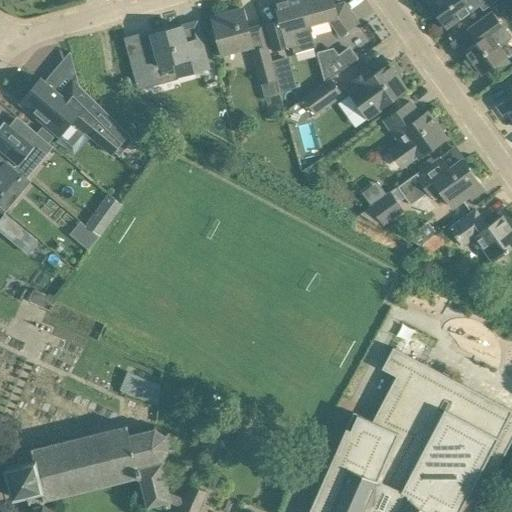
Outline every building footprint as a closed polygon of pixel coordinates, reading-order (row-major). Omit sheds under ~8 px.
[(266,24),(271,43),(273,51),(292,45),(294,54),(314,48),(308,24),(309,24),(302,0),(276,0),(274,1),(279,20),(266,24)] [(332,0),(302,0),(309,24),(329,19),(341,36),(358,23),(344,3),(334,5),(332,0)] [(430,0),(428,2),(446,28),(463,17),(481,4),(478,0),(430,0)] [(511,0),(499,0),(496,3),(499,6),(502,11),(511,3),(511,0)] [(212,18),(217,37),(221,53),(252,45),(243,9),(212,18)] [(493,11),(484,18),(468,29),(477,41),(465,50),(482,75),(507,57),(500,46),(511,38),(502,24),(493,11)] [(155,50),(129,57),(136,82),(150,78),(148,69),(174,62),(178,76),(208,68),(201,37),(186,41),(182,26),(151,34),(155,50)] [(273,66),(269,52),(267,45),(252,49),(261,83),(276,79),(273,66)] [(331,78),(358,58),(350,46),(338,54),(334,47),(317,52),(324,82),(331,77),(331,78)] [(406,90),(396,76),(387,64),(370,77),(366,71),(353,80),(356,85),(347,91),(368,121),(382,111),(380,109),(390,102),(406,90)] [(129,134),(79,86),(76,75),(60,95),(40,78),(19,102),(59,136),(71,122),(91,138),(92,137),(112,154),(129,134)] [(303,97),(315,113),(342,93),(331,78),(331,77),(324,82),(303,97)] [(511,116),(511,94),(502,102),(511,116)] [(394,113),(384,120),(400,142),(396,145),(389,149),(402,169),(409,164),(419,157),(430,149),(446,138),(427,112),(421,116),(411,101),(394,113)] [(53,146),(24,122),(16,131),(4,121),(0,125),(0,148),(19,165),(33,148),(40,154),(49,145),(52,147),(53,146)] [(462,160),(449,170),(441,158),(424,169),(416,175),(398,187),(410,205),(429,191),(432,196),(435,200),(444,194),(453,206),(469,195),(470,197),(483,189),(478,182),(462,160)] [(32,181),(6,159),(0,166),(0,206),(6,211),(7,210),(0,204),(0,197),(9,187),(16,193),(18,190),(21,193),(32,181)] [(376,202),(360,214),(361,215),(376,225),(381,221),(384,226),(394,218),(405,210),(402,205),(391,192),(390,191),(376,202)] [(493,261),(504,253),(511,247),(511,229),(502,215),(487,226),(475,210),(459,221),(450,228),(462,245),(475,236),(493,261)] [(98,237),(111,221),(96,211),(84,226),(92,232),(98,237)] [(39,242),(8,216),(0,226),(0,231),(28,255),(39,242)] [(88,250),(98,237),(92,232),(82,245),(88,250)] [(43,307),(48,297),(34,290),(29,300),(43,307)] [(396,376),(372,420),(352,412),(308,511),(458,511),(470,484),(486,491),(511,440),(511,409),(393,347),(382,369),(396,376)] [(160,385),(128,372),(120,388),(158,404),(160,385)] [(19,463),(5,466),(13,497),(26,494),(29,504),(33,503),(34,507),(30,511),(80,511),(125,501),(121,481),(139,477),(147,508),(171,502),(182,506),(186,500),(169,492),(163,461),(165,461),(170,450),(167,436),(155,428),(129,434),(127,426),(36,448),(16,453),(19,463)] [(295,475),(308,450),(297,444),(293,452),(289,450),(280,468),(295,475)] [(254,511),(252,511),(251,511),(198,511),(207,492),(192,485),(189,492),(186,491),(184,495),(187,496),(186,500),(182,506),(179,511),(254,511)]
